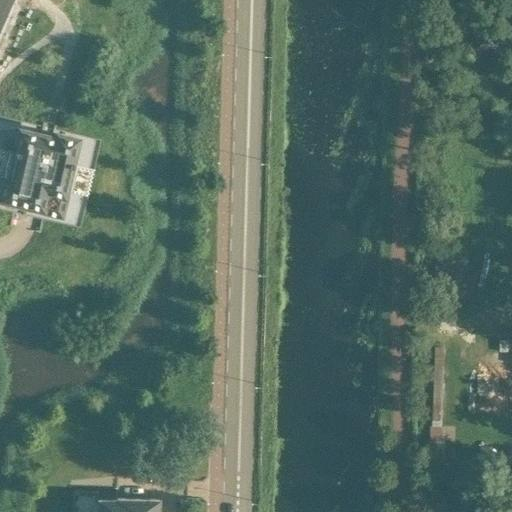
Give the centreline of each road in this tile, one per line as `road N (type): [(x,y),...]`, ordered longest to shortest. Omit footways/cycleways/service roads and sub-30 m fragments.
road 1 (unclassified): [(409,511),(398,205),(412,0)]
road 2 (secondary): [(238,511),(254,0)]
